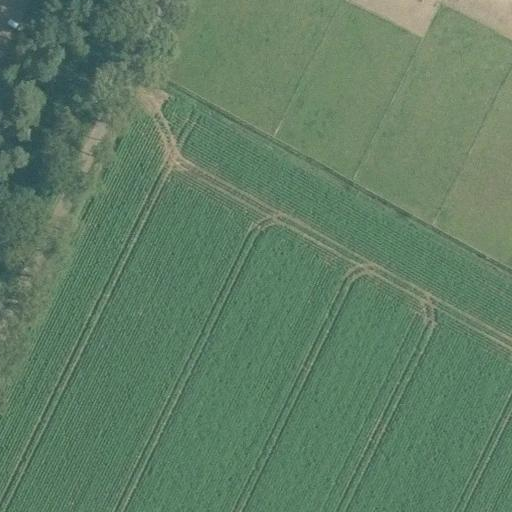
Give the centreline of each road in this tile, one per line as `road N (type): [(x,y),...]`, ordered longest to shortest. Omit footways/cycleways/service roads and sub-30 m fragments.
road 1 (unclassified): [(0,334),(170,0)]
road 2 (track): [(170,0),(9,0),(0,20)]
